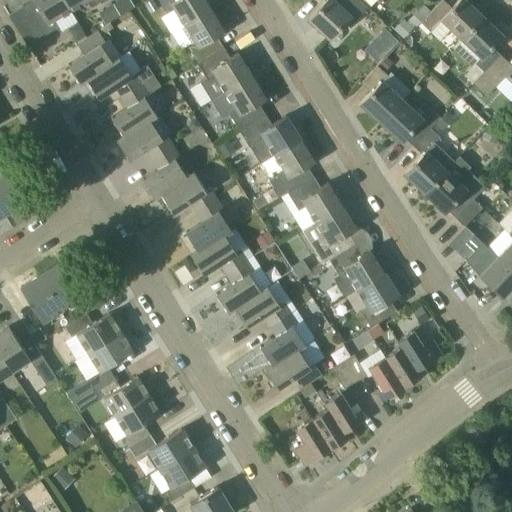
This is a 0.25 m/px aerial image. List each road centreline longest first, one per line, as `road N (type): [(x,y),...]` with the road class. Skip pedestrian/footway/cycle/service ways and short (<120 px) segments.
road 1 (residential): [(500,370),(255,0)]
road 2 (residential): [(287,511),(96,205)]
road 3 (residential): [(324,511),(500,370)]
road 4 (residential): [(96,205),(0,50)]
